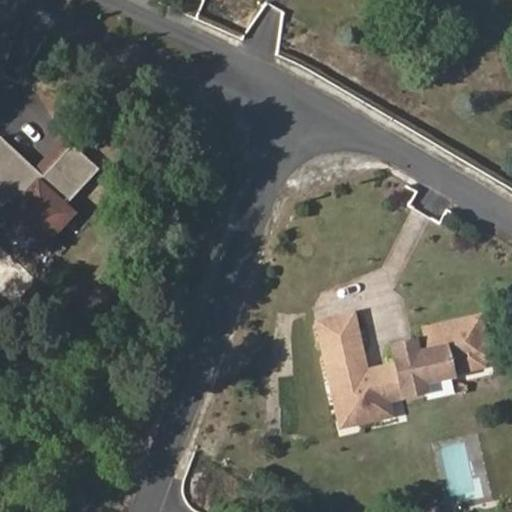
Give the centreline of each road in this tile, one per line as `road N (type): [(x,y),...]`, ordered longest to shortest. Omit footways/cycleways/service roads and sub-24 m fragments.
road 1 (residential): [(148,511),(300,106)]
road 2 (residential): [(300,106),(64,0)]
road 3 (residential): [(511,222),(300,106)]
